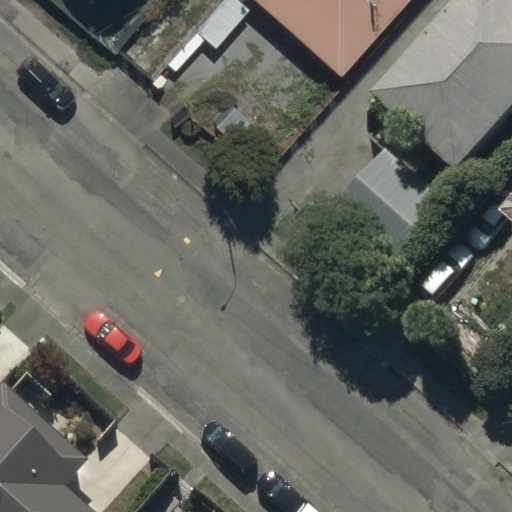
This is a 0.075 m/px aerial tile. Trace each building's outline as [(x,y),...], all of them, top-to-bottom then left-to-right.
[(237,0),(331,82),(403,0),(237,0)] [(511,0),(491,0),(380,127),(461,198),(511,139),(511,0)] [(189,43),(155,13),(103,73),(137,102),(189,43)] [(336,238),(391,286),(444,225),(389,177),(336,238)] [(1,405),(0,406),(0,511),(70,511),(61,504),(86,476),(76,467),(88,454),(30,401),(15,417),(1,405)]
